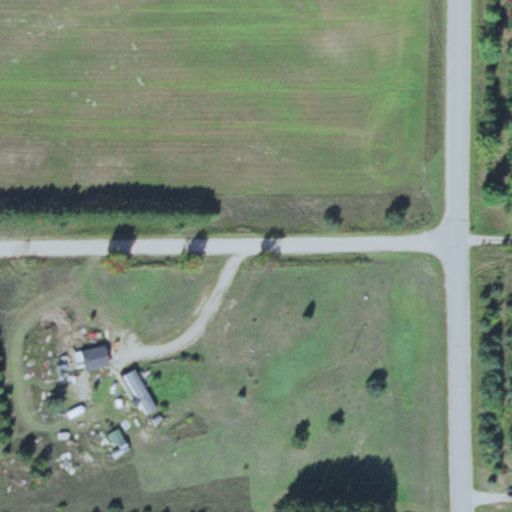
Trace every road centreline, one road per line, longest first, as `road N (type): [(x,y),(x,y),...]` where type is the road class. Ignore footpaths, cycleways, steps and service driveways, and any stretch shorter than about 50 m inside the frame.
road 1 (residential): [(455,511),(452,0)]
road 2 (residential): [(0,249),(451,240)]
